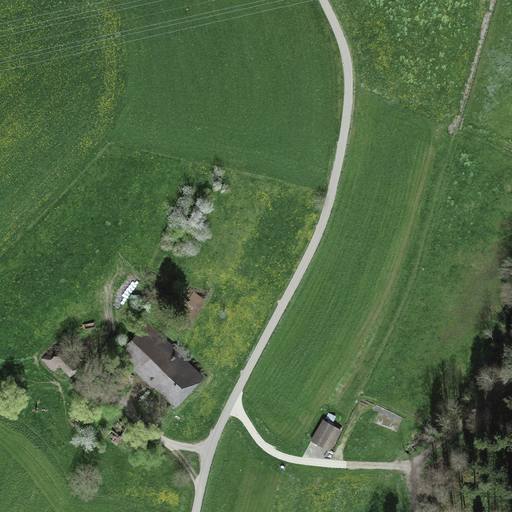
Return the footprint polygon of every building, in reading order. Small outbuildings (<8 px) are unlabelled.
[(194,295),(181,313),(191,320),(204,302),(194,295)] [(134,352),(126,360),(145,378),(148,374),(175,399),(196,377),(169,352),(173,348),(154,331),(146,339),(144,338),(149,333),(144,328),(123,350),(128,355),(132,351),(134,352)] [(57,361),(68,374),(78,366),(67,352),(57,361)] [(325,445),(336,425),(325,420),(315,440),(325,445)] [(109,436),(117,442),(128,427),(120,421),(109,436)]
